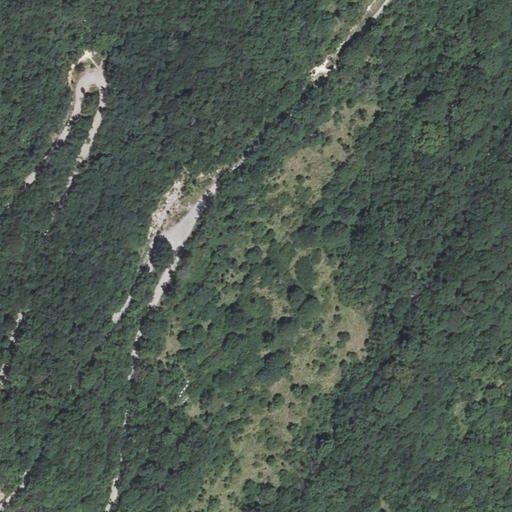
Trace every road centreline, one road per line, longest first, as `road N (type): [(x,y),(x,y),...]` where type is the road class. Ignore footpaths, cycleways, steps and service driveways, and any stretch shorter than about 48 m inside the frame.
road 1 (track): [(0,386),(42,244),(94,132),(104,90),(99,75),(87,75),(59,140),(0,215)]
road 2 (track): [(178,232),(161,240),(56,412),(34,470),(1,511)]
road 3 (track): [(107,511),(145,316),(182,248),(178,232)]
